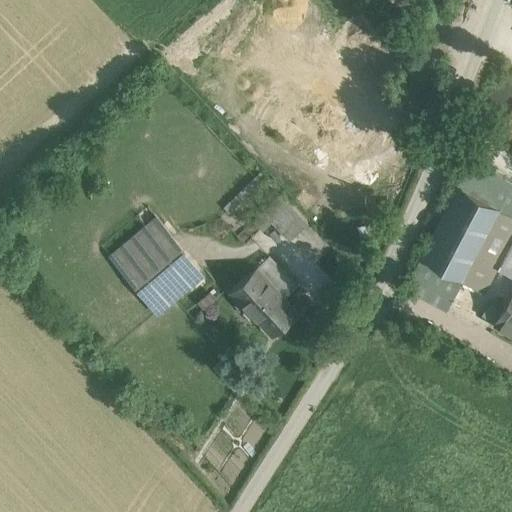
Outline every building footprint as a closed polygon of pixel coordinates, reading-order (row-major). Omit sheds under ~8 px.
[(299,41),(291,50),(303,61),(312,51),(299,41)] [(368,136),(313,91),(294,113),(287,122),(304,136),(320,150),(341,167),(368,136)] [(267,122),(279,132),(287,122),(294,113),(283,103),(267,122)] [(304,136),(287,122),(279,132),(278,133),(295,147),(304,136)] [(311,161),(320,150),(304,136),(295,147),(311,161)] [(511,214),(511,237),(497,267),(511,275),(511,180),(473,159),(459,185),(511,214)] [(511,237),(511,214),(459,185),(410,276),(452,299),(463,279),(484,291),(497,267),(511,237)] [(270,220),(290,202),(282,193),(253,220),(262,229),(271,221),(270,220)] [(270,220),(271,221),(288,239),(308,221),(290,202),(270,220)] [(110,255),(157,311),(201,273),(156,216),(110,255)] [(257,267),(283,295),(295,284),(269,256),(257,267)] [(283,295),(257,267),(256,267),(231,291),(242,302),(243,301),(273,334),(297,311),(283,295)] [(511,290),(494,322),(511,331),(511,290)]
